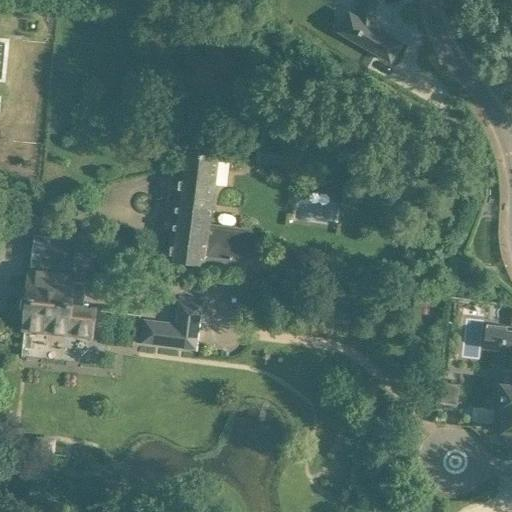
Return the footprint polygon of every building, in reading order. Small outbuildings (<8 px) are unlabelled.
[(375,4),(375,5),(375,0),(361,0),(359,20),(365,23),(362,30),(360,29),(358,33),(360,34),(355,41),(368,48),(390,61),(401,43),(372,26),(375,4)] [(288,144),(283,143),(285,131),(271,129),(270,141),(259,140),(256,161),(285,165),(288,144)] [(169,248),(167,260),(204,265),(205,256),(253,262),(256,234),(209,228),(218,155),(181,150),(179,169),(169,248)] [(82,308),(84,289),(85,282),(72,281),(77,239),(34,234),(31,267),(30,267),(29,271),(27,296),(21,298),(21,309),(25,311),(23,329),(26,329),(26,327),(49,329),(54,330),(68,331),(82,333),(92,333),(94,310),(82,308)] [(287,265),(286,275),(326,280),(327,271),(287,265)] [(262,277),(259,302),(274,304),(276,278),(262,277)] [(178,296),(173,339),(184,341),(184,348),(196,350),(203,299),(178,296)] [(511,331),(506,330),(505,338),(503,338),(502,342),(505,342),(504,350),(506,350),(502,384),(501,384),(498,408),(505,409),(503,431),(505,431),(507,431),(506,436),(511,436),(511,331)] [(439,381),(438,400),(455,401),(456,382),(439,381)]
